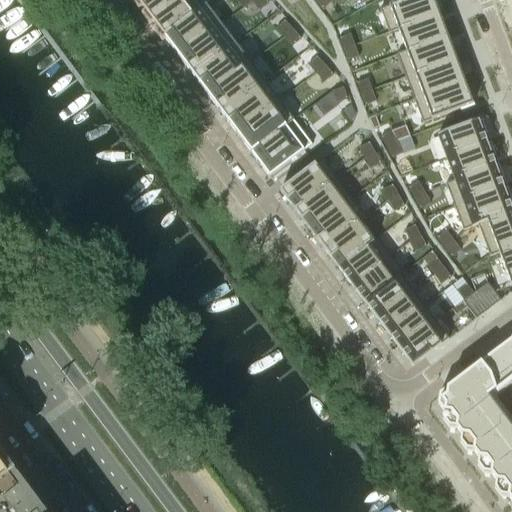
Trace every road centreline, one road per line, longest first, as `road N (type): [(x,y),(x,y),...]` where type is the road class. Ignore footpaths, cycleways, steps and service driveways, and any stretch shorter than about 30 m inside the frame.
road 1 (residential): [(91,0),(394,399)]
road 2 (unknown): [(234,511),(0,197)]
road 3 (secondary): [(175,511),(0,277)]
road 4 (secondary): [(0,326),(132,511)]
road 5 (residential): [(394,399),(511,311)]
road 6 (residential): [(394,399),(480,511)]
